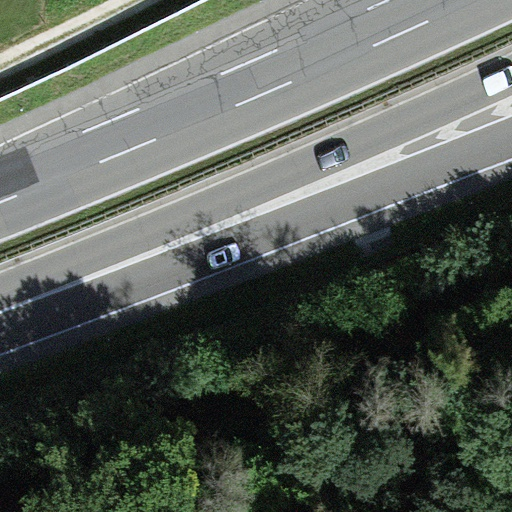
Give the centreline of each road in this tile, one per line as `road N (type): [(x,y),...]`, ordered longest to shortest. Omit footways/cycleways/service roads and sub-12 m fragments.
road 1 (primary): [(0,306),(511,68)]
road 2 (primary): [(0,317),(207,255),(511,136)]
road 3 (motorway): [(432,0),(0,193)]
road 4 (track): [(0,66),(132,0)]
